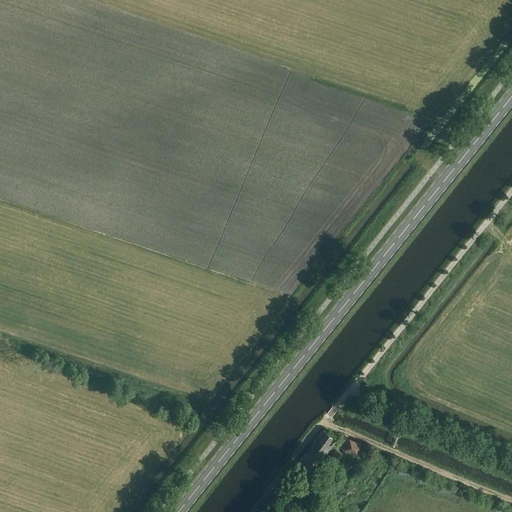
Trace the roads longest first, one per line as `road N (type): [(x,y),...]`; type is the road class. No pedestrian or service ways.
road 1 (primary): [(179,511),(511,97)]
road 2 (unclassified): [(351,389),(511,190)]
road 3 (track): [(323,422),(511,502)]
